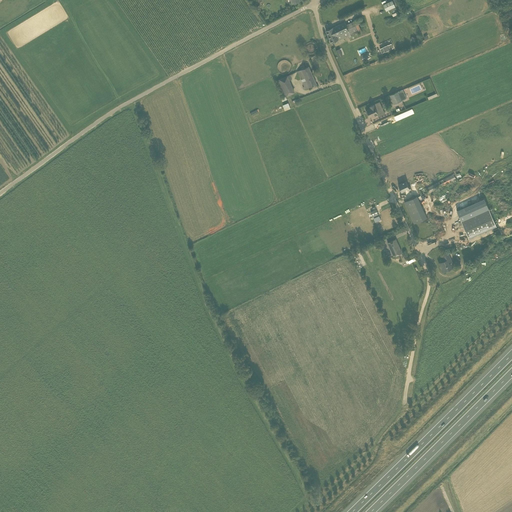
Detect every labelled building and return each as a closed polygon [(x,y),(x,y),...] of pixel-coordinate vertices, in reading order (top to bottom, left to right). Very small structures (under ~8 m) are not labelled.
[(391,0),(384,4),(387,10),(396,6),(393,0),(391,0)] [(359,19),(346,24),(345,22),(326,31),(332,43),(361,30),(359,24),(361,23),(359,19)] [(384,49),(386,53),(397,48),(396,44),(392,45),(393,46),(387,48),(384,49)] [(361,55),(363,61),(370,57),(368,52),(361,55)] [(304,89),(306,89),(317,84),(309,66),(298,71),(302,79),(305,78),(306,80),(303,82),(304,86),(303,87),(304,89)] [(295,92),(288,75),(277,79),(284,97),(295,92)] [(389,94),(394,103),(404,99),(400,90),(389,94)] [(370,106),(371,108),(367,110),(370,116),(374,114),(374,115),(378,113),(382,111),(381,108),(376,109),(374,104),(370,106)] [(429,193),(456,178),(453,174),(426,188),(429,193)] [(406,181),(398,185),(402,192),(408,189),(409,190),(411,189),(410,186),(409,186),(406,181)] [(404,200),(413,223),(426,217),(417,195),(404,200)] [(457,210),(461,221),(475,215),(470,204),(457,210)] [(461,221),(469,238),(496,226),(489,209),(475,215),(461,221)] [(394,256),(402,252),(396,239),(388,242),(394,256)] [(448,253),(442,256),(444,260),(440,263),(444,271),(451,268),(449,261),(452,260),(448,253)]
